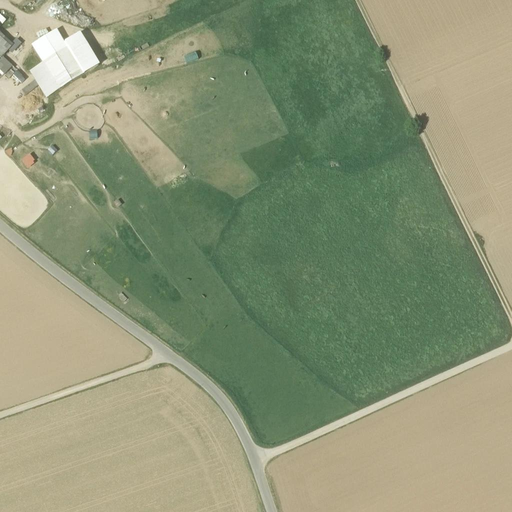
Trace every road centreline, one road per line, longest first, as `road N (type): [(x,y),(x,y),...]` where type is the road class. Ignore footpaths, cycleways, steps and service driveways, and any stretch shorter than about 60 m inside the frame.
road 1 (unclassified): [(0,227),(219,394),(242,426),(275,511)]
road 2 (track): [(511,317),(360,0)]
road 3 (track): [(258,463),(511,349)]
road 4 (track): [(0,417),(173,356)]
